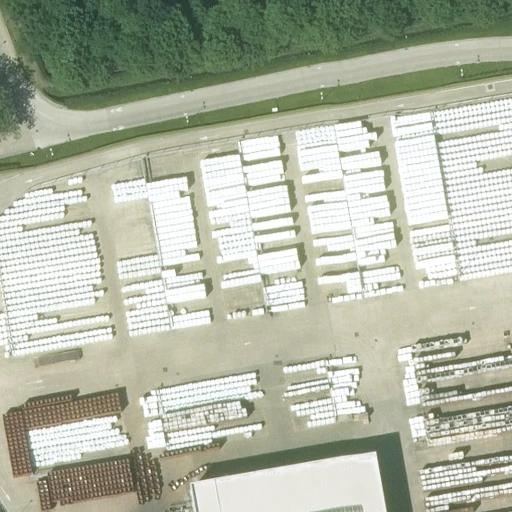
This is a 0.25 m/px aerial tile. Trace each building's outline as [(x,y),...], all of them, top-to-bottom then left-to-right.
[(399,165),(409,250),(454,245),(458,281),(481,268),(466,261),(475,243),(494,241),(488,183),(511,227),(511,189),(501,169),(491,170),(489,155),(505,118),(508,136),(511,135),(511,144),(508,138),(510,159),(511,158),(511,105),(432,115),(435,139),(413,150),(420,163),(399,165)] [(315,142),(294,146),(314,260),(332,257),(336,281),(319,285),(321,298),(376,289),(371,284),(378,276),(376,263),(390,260),(396,253),(388,246),(394,239),(386,194),(377,196),(375,185),(360,172),(358,173),(341,158),(378,152),(374,131),(335,138),(333,127),(313,130),(315,142)] [(211,160),(199,162),(217,286),(241,283),(245,311),(304,303),(282,152),(271,154),(268,138),(209,146),(211,160)] [(148,445),(163,442),(152,390),(137,393),(148,445)] [(55,408),(1,417),(11,477),(43,472),(49,511),(135,511),(122,430),(71,438),(67,414),(56,416),(55,408)] [(190,490),(193,511),(383,511),(375,460),(190,490)]
